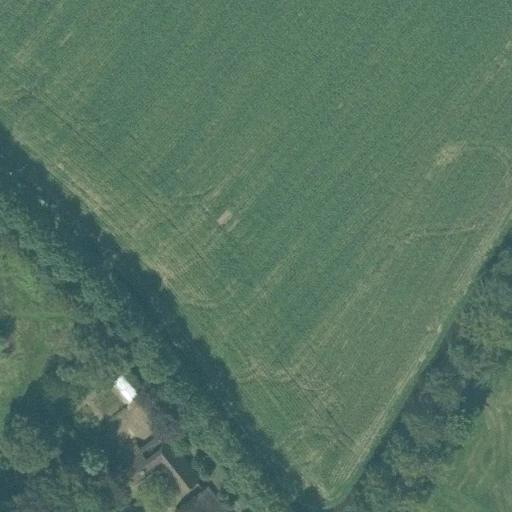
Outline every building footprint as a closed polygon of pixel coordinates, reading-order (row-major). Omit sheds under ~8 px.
[(109,376),(127,399),(139,390),(121,366),(109,376)] [(161,457),(185,488),(199,477),(162,430),(175,446),(161,457)] [(118,457),(130,473),(140,466),(142,468),(145,466),(143,463),(149,458),(137,443),(118,457)] [(225,511),(206,488),(176,511),(175,511),(225,511)] [(22,511),(6,499),(0,506),(0,511),(22,511)]
